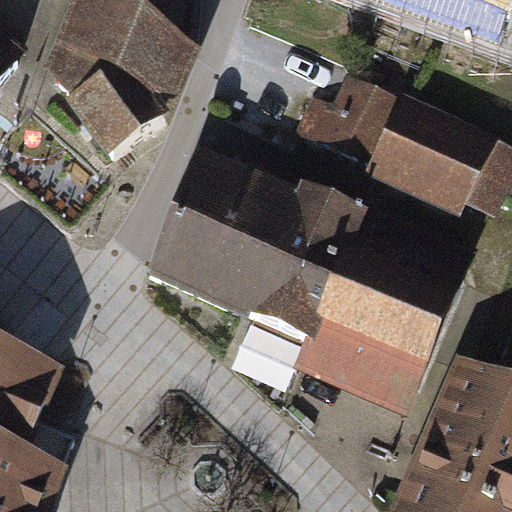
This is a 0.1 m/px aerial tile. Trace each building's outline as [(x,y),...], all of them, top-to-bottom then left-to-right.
[(46,0),(63,8),(66,0),(46,0)] [(197,62),(102,0),(83,0),(50,76),(70,107),(65,113),(107,173),(171,125),(197,62)] [(511,0),(358,0),(501,53),(511,22),(511,0)] [(0,84),(23,56),(0,36),(0,84)] [(335,108),(314,98),(294,139),(369,175),(364,186),(461,232),(467,218),(495,231),(511,194),(511,153),(405,103),(403,108),(347,82),(335,108)] [(229,172),(198,158),(143,288),(249,336),(254,332),(303,352),(294,378),(406,428),(475,259),(379,218),(377,224),(300,196),(297,201),(271,190),(229,172)] [(60,375),(0,350),(0,511),(45,511),(61,474),(25,459),(60,375)] [(511,511),(511,388),(457,364),(392,511),(511,511)]
